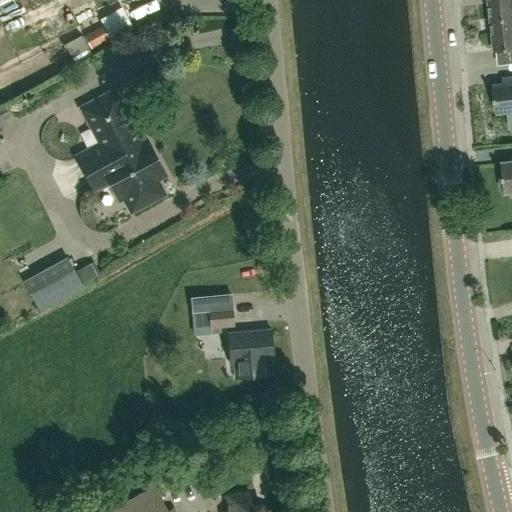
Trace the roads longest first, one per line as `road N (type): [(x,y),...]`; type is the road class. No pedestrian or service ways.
road 1 (secondary): [(500,511),(463,304),(431,0)]
road 2 (residential): [(325,511),(265,0)]
